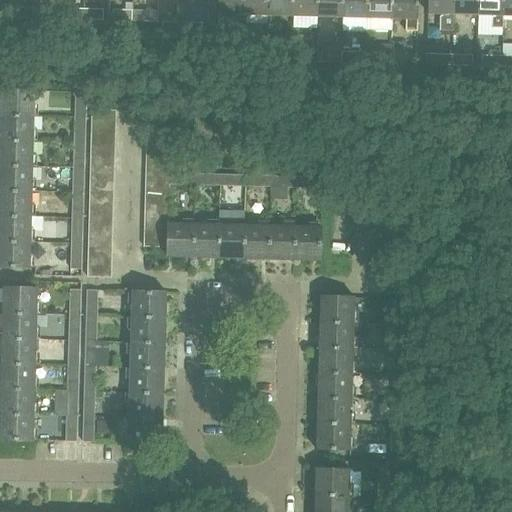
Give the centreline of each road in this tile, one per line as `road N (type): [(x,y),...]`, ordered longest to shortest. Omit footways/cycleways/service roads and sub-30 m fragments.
road 1 (residential): [(192,476),(198,286),(296,288),(292,480)]
road 2 (residential): [(192,476),(0,471)]
